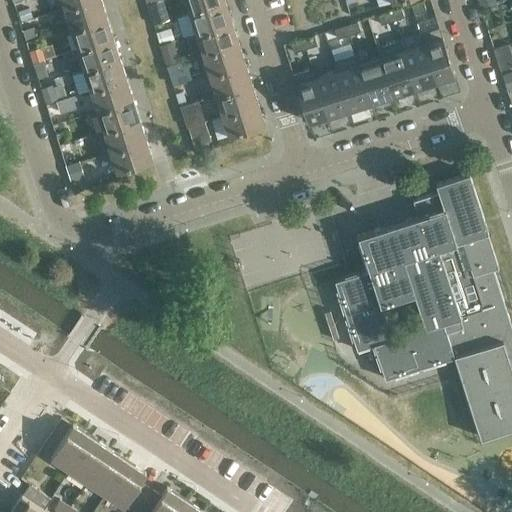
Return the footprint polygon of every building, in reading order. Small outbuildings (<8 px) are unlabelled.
[(107,16),(101,0),(85,0),(64,7),(71,27),(107,16)] [(225,0),(185,0),(189,12),(225,0)] [(232,21),(225,0),(189,12),(196,32),(232,21)] [(423,0),(411,4),(414,13),(426,10),(423,0)] [(401,7),(390,11),(393,20),(404,17),(401,7)] [(393,20),(390,11),(378,15),(381,24),(393,20)] [(113,36),(107,16),(71,27),(77,48),(113,36)] [(238,41),(232,21),(196,32),(202,53),(238,41)] [(358,21),(346,25),(349,34),(361,30),(358,21)] [(349,34),(346,25),(335,28),(338,38),(349,34)] [(455,74),(439,26),(419,33),(423,42),(436,80),(455,74)] [(192,76),(187,57),(180,59),(174,35),(161,38),(173,81),(192,76)] [(314,35),(303,39),(306,48),(317,44),(314,35)] [(120,57),(113,36),(77,48),(84,68),(120,57)] [(306,48),(303,39),(291,43),(294,52),(306,48)] [(402,49),(399,39),(376,47),(379,56),(380,56),(392,94),(414,87),(402,49)] [(245,61),(238,41),(202,53),(209,73),(245,61)] [(423,42),(402,49),(414,87),(436,80),(423,42)] [(358,63),(359,63),(356,53),(333,60),(336,70),(337,70),(349,108),(370,101),(358,63)] [(380,56),(379,56),(359,63),(358,63),(370,101),(392,94),(380,56)] [(126,77),(120,57),(84,68),(90,89),(126,77)] [(251,82),(245,61),(209,73),(216,93),(251,82)] [(315,77),(316,76),(313,67),(293,73),(308,121),(327,115),(315,77)] [(337,70),(336,70),(316,76),(315,77),(327,115),(349,108),(337,70)] [(133,97),(126,77),(90,89),(97,109),(133,97)] [(258,102),(251,82),(216,93),(222,114),(258,102)] [(139,118),(133,97),(97,109),(104,129),(139,118)] [(193,141),(211,136),(202,97),(184,102),(193,141)] [(265,123),(258,102),(222,114),(229,135),(265,123)] [(146,138),(139,118),(104,129),(110,150),(146,138)] [(153,159),(146,138),(110,150),(117,171),(153,159)] [(374,343),(385,378),(455,355),(444,321),(461,315),(439,247),(488,231),(469,171),(436,182),(439,191),(413,199),(418,215),(358,234),(369,268),(335,279),(357,349),(374,343)] [(70,469),(91,436),(73,423),(51,456),(70,469)] [(87,481),(109,448),(91,436),(70,469),(87,481)] [(105,493),(127,460),(109,448),(87,481),(105,493)] [(125,504),(141,480),(146,472),(127,460),(105,493),(124,505),(125,504)] [(135,511),(151,487),(141,480),(125,504),(135,511)] [(51,498),(29,483),(24,491),(22,494),(44,508),(46,505),(51,498)] [(176,511),(186,498),(167,486),(162,494),(149,511),(176,511)] [(135,511),(149,511),(162,494),(151,487),(135,511)] [(50,511),(44,508),(22,494),(22,493),(9,511),(50,511)] [(202,511),(204,510),(186,498),(176,511),(202,511)] [(60,511),(66,511),(70,506),(60,499),(54,507),(60,511)]
